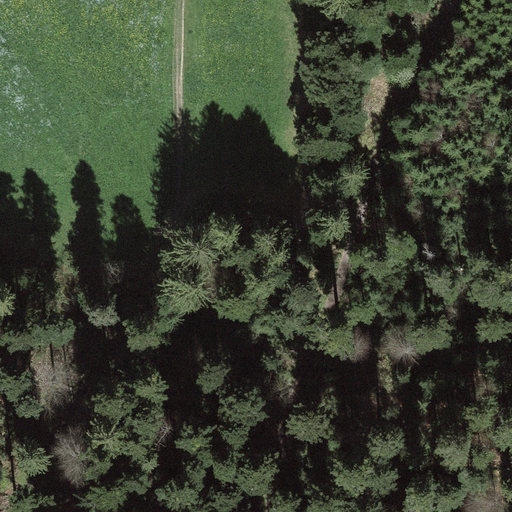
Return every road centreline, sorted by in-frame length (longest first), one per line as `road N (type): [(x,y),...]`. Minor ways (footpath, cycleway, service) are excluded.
road 1 (track): [(180,0),(178,276),(57,427),(42,452),(31,511)]
road 2 (track): [(273,511),(295,388),(409,67),(456,0)]
